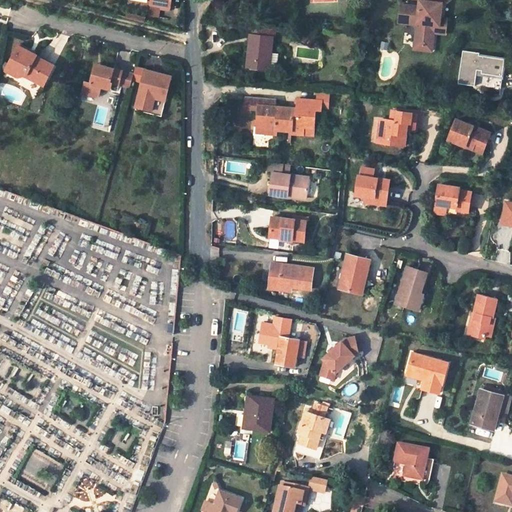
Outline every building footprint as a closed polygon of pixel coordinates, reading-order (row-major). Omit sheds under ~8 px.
[(151,0),(151,5),(171,9),(172,0),(151,0)] [(415,46),(433,48),(434,33),(435,25),(440,26),(441,18),(442,3),(446,0),(426,0),(427,2),(427,4),(423,7),(419,7),(401,5),(399,23),(417,25),(415,46)] [(447,19),(441,18),(440,26),(435,25),(434,33),(446,34),(447,19)] [(267,69),(268,51),(271,52),(272,38),(274,38),(275,27),(253,25),(252,35),(250,35),(247,67),(267,69)] [(19,41),(6,68),(19,75),(29,72),(30,75),(44,83),(55,63),(35,53),(34,55),(28,52),(30,47),(19,41)] [(268,51),(267,69),(277,70),(279,53),(271,52),(268,51)] [(461,51),(457,83),(501,88),(504,55),(461,51)] [(96,64),(91,80),(86,78),(83,90),(96,94),(100,92),(103,83),(112,86),(114,80),(120,82),(124,69),(104,63),(103,66),(96,64)] [(135,72),(134,78),(143,81),(147,69),(137,66),(135,72)] [(124,69),(120,82),(132,85),(134,78),(135,72),(124,69)] [(164,77),(158,75),(159,72),(147,69),(143,81),(136,105),(137,106),(151,110),(155,97),(167,100),(173,76),(165,74),(164,77)] [(329,102),(330,92),(318,90),(317,101),(321,101),(329,102)] [(292,130),(294,108),(275,107),(275,102),(269,102),(269,98),(246,96),(245,110),(250,110),(250,108),(259,109),(257,127),(265,127),(265,133),(278,134),(279,129),(289,130),(292,130)] [(162,115),(167,100),(155,97),(151,110),(137,106),(136,108),(162,115)] [(321,111),(321,101),(317,101),(298,99),(297,109),(294,108),(292,130),(292,133),(314,135),(316,111),(321,111)] [(389,123),(379,121),(377,137),(384,138),(383,145),(402,148),(405,136),(401,135),(402,130),(405,131),(414,132),(417,115),(396,112),(394,124),(389,123)] [(490,133),(456,119),(448,138),(473,149),(475,142),(485,146),(490,133)] [(376,144),(383,145),(384,138),(377,137),(376,144)] [(482,153),(485,146),(475,142),(473,149),(482,153)] [(269,162),(267,174),(271,174),(268,195),(270,195),(286,197),(287,197),(287,194),(306,197),(308,177),(281,174),(282,164),(269,162)] [(373,168),(362,166),(361,175),(358,175),(356,195),(367,196),(366,198),(387,201),(389,179),(377,177),(377,181),(371,180),(372,176),(373,168)] [(460,188),(439,184),(434,212),(444,214),(446,205),(457,207),(467,209),(470,193),(459,191),(460,188)] [(511,226),(511,200),(503,199),(500,224),(511,226)] [(308,219),(271,215),(268,237),(281,239),(293,240),(306,241),(308,219)] [(371,259),(348,254),(340,288),(363,293),(371,259)] [(313,267),(271,261),(267,290),(309,296),(313,267)] [(428,274),(408,268),(397,304),(414,310),(418,295),(421,296),(428,274)] [(424,297),(421,296),(418,295),(414,310),(419,311),(424,297)] [(498,300),(479,295),(474,313),(477,314),(472,333),(484,336),(491,338),(496,318),(493,318),(498,300)] [(474,313),(472,313),(467,336),(471,337),(472,333),(477,314),(474,313)] [(276,363),(295,366),(301,331),(277,327),(274,346),(279,347),(276,363)] [(360,355),(356,338),(346,340),(322,358),(324,362),(320,374),(334,378),(336,373),(356,356),(360,355)] [(448,363),(412,353),(407,370),(426,376),(425,380),(422,389),(439,393),(441,384),(442,385),(448,363)] [(426,376),(407,370),(406,375),(425,380),(426,376)] [(405,384),(419,387),(421,380),(406,377),(405,384)] [(483,387),(482,391),(502,397),(503,393),(483,387)] [(482,391),(481,390),(471,423),(493,429),(498,411),(502,397),(482,391)] [(498,411),(508,414),(511,398),(511,395),(503,393),(502,397),(498,411)] [(273,399),(248,396),(245,428),(269,431),(273,399)] [(314,412),(307,410),(300,431),(304,432),(300,442),(308,445),(317,447),(319,439),(321,431),(326,433),(331,419),(324,417),(327,407),(316,404),(314,412)] [(428,450),(399,444),(395,462),(407,465),(404,477),(422,480),(428,450)] [(317,447),(308,445),(305,454),(321,459),(323,449),(317,447)] [(511,477),(503,475),(495,501),(509,505),(510,497),(511,497),(511,477)] [(326,493),(327,479),(311,477),(309,492),(326,493)] [(309,489),(282,483),(274,511),(295,511),(298,504),(301,504),(305,506),(309,489)] [(236,511),(241,498),(220,490),(211,511),(236,511)]
